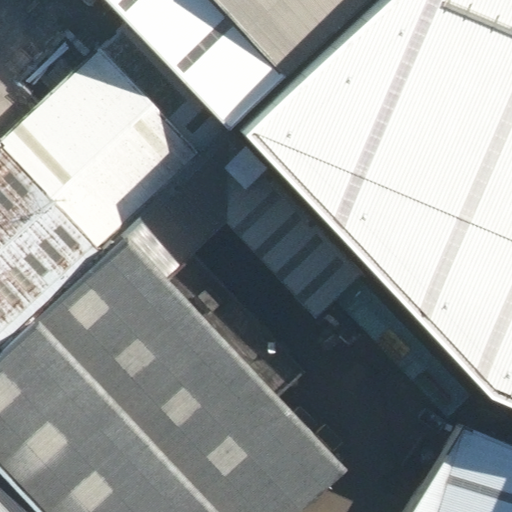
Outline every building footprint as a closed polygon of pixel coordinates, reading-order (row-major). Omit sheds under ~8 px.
[(96,0),(119,24),(212,122),(342,0),(96,0)] [(511,0),(387,0),(258,126),(484,383),(511,395),(511,0)] [(4,132),(99,232),(214,125),(212,122),(119,24),(4,132)] [(4,132),(0,127),(0,324),(99,232),(4,132)] [(222,131),(108,237),(149,279),(219,214),(314,314),(357,275),(222,131)] [(149,279),(108,237),(0,338),(0,511),(289,511),(331,472),(149,279)] [(511,511),(511,442),(459,422),(401,511),(511,511)]
